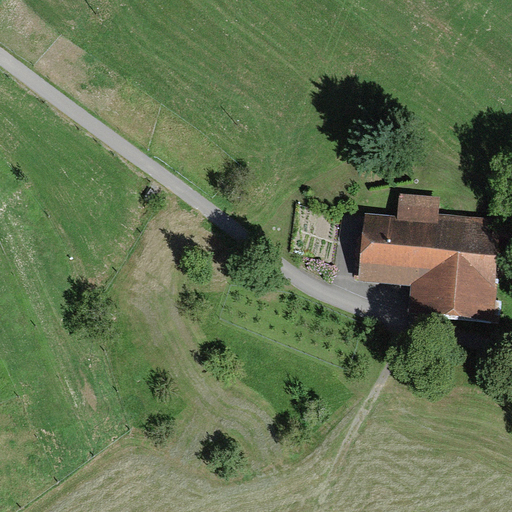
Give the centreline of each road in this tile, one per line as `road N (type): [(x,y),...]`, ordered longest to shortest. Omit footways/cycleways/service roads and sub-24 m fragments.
road 1 (unclassified): [(511,348),(401,325),(304,283),(0,56)]
road 2 (track): [(401,325),(387,370),(321,497)]
